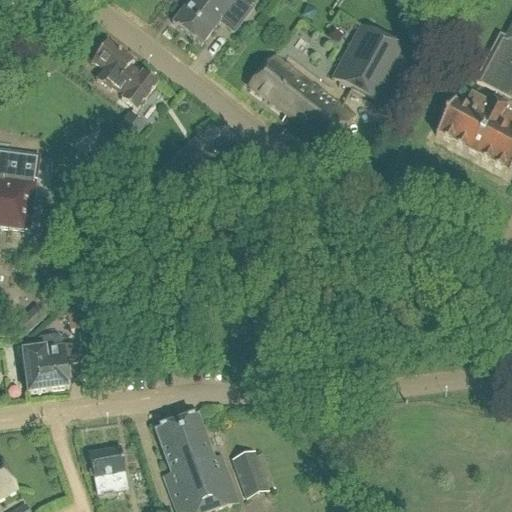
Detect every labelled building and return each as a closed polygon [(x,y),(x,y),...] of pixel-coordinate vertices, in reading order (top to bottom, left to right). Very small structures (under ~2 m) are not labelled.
[(194,0),(174,26),(202,48),(221,24),(233,34),(250,12),(235,0),(194,0)] [(408,55),(360,29),(332,81),(380,107),(408,55)] [(474,86),(497,98),(492,107),(472,96),(464,110),(445,100),(439,112),(447,116),(435,139),(508,178),(511,170),(511,31),(507,41),(500,38),(474,86)] [(133,65),(107,46),(92,65),(104,74),(96,84),(111,95),(112,93),(123,101),(121,103),(137,115),(158,87),(143,75),(141,78),(130,70),(133,65)] [(354,120),(274,58),(249,90),(286,118),(282,124),(325,157),(354,120)] [(132,117),(117,135),(129,146),(145,129),(132,117)] [(26,142),(25,152),(43,154),(44,144),(26,142)] [(174,158),(159,177),(178,192),(207,154),(198,147),(183,165),(174,158)] [(0,232),(29,236),(39,160),(0,154),(0,232)] [(68,392),(63,350),(21,356),(27,397),(68,392)] [(214,463),(198,418),(154,434),(170,479),(164,481),(174,511),(223,511),(238,507),(221,460),(214,463)] [(124,477),(120,452),(88,458),(93,482),(110,479),(113,496),(125,493),(122,477),(124,477)] [(266,497),(252,457),(231,464),(246,504),(266,497)] [(0,465),(0,502),(16,494),(0,465)]
